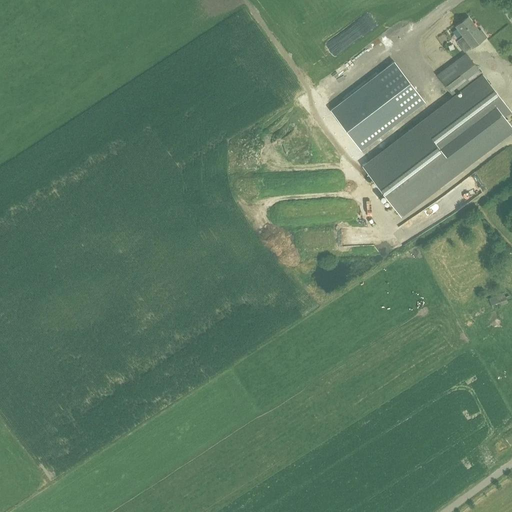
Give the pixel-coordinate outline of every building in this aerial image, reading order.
[(457,41),(465,52),(471,47),(472,48),(487,37),(481,30),(480,32),(469,17),(456,27),(463,37),(457,41)] [(362,166),(401,217),(511,131),(511,126),(503,116),(510,110),(484,77),(484,78),(481,74),(481,73),(466,53),(437,75),(453,95),(460,90),(460,91),(418,123),(362,166)] [(331,110),(355,142),(418,94),(394,62),(331,110)] [(283,203),(283,220),(295,219),(294,203),(283,203)] [(398,233),(404,245),(428,232),(422,221),(398,233)] [(489,299),(492,309),(508,303),(505,293),(489,299)]
